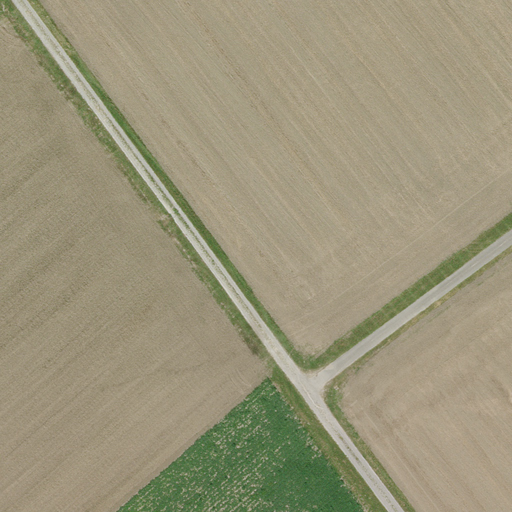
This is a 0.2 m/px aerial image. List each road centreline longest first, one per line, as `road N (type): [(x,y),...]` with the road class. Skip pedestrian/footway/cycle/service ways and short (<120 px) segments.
road 1 (track): [(397,511),(20,0)]
road 2 (track): [(307,389),(511,238)]
